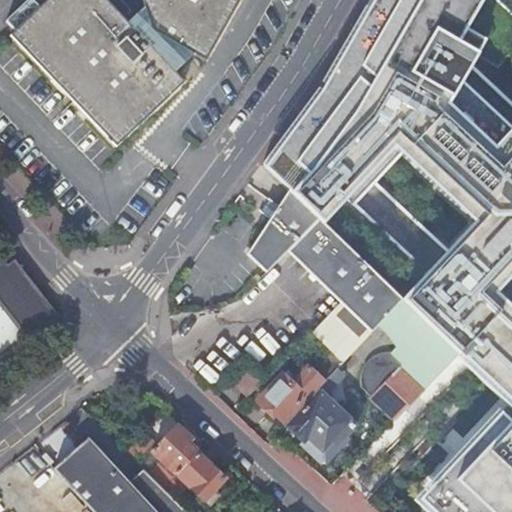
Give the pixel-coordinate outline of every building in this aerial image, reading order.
[(174,72),(128,22),(107,0),(46,0),(10,34),(115,146),(184,82),(174,72)] [(155,32),(193,54),(205,61),(238,0),(143,0),(146,6),(155,32)] [(511,511),(511,13),(497,0),(367,0),(349,33),(327,71),(300,111),(280,138),(266,156),(261,164),(290,192),(318,219),(396,296),(401,300),(511,413),(511,442),(459,492),(445,477),(416,507),(421,511),(511,511)] [(174,72),(193,54),(155,32),(146,6),(128,22),(174,72)] [(318,219),(290,192),(285,199),(279,207),(270,220),(246,255),(266,274),(286,252),(318,219)] [(258,212),(270,220),(279,207),(267,198),(263,205),(258,212)] [(349,313),(370,333),(377,325),(401,300),(396,296),(318,219),(286,252),(312,277),(343,307),(349,313)] [(0,358),(27,337),(32,343),(62,320),(17,260),(10,265),(0,252),(0,358)] [(342,363),(370,333),(349,313),(343,307),(315,337),(342,363)] [(264,380),(309,332),(296,320),(286,331),(279,324),(243,361),(264,380)] [(281,375),(257,401),(269,413),(280,423),(304,397),(281,375)] [(352,426),(318,395),(287,428),(303,444),(320,460),(352,426)] [(153,451),(179,476),(199,454),(200,454),(189,443),(192,441),(184,433),(177,426),(153,451)] [(52,470),(91,511),(178,511),(140,473),(130,483),(88,439),(72,453),(52,470)] [(44,453),(39,457),(48,466),(52,462),(44,453)] [(199,454),(179,476),(175,479),(165,490),(175,500),(188,485),(206,501),(226,481),(212,468),(199,454)] [(151,476),(165,490),(175,479),(162,466),(151,476)] [(178,511),(186,511),(175,500),(165,490),(151,476),(144,470),(140,473),(178,511)]
